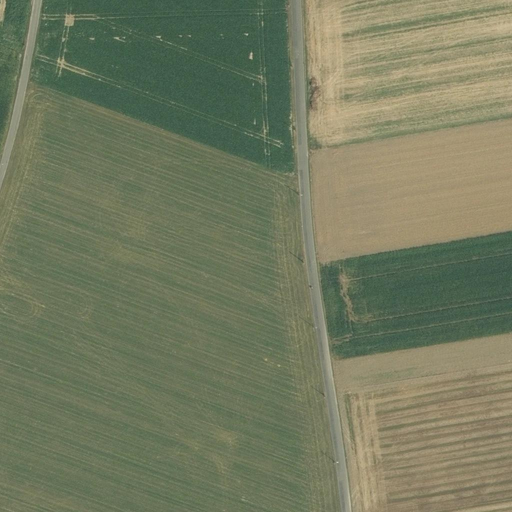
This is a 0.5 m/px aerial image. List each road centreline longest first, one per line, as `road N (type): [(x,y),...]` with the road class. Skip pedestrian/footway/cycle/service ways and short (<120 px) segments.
road 1 (tertiary): [(294,0),(307,246),(345,511)]
road 2 (unclassified): [(38,0),(0,175)]
